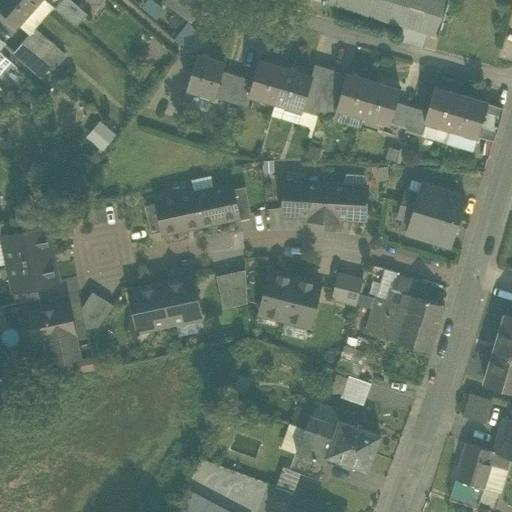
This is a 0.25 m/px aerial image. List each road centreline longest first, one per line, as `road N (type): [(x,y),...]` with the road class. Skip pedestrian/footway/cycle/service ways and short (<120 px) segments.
road 1 (residential): [(102,240),(110,266),(200,248),(311,243),(473,278)]
road 2 (residential): [(224,0),(511,80)]
road 3 (residential): [(473,278),(399,511)]
road 4 (residential): [(511,148),(473,278)]
